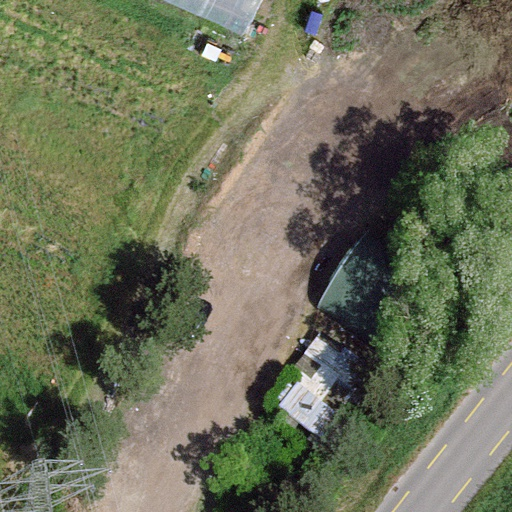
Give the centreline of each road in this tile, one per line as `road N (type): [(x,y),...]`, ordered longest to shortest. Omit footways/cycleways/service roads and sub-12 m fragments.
road 1 (track): [(162,511),(243,394),(305,267),(322,168)]
road 2 (tertiary): [(511,409),(430,511)]
